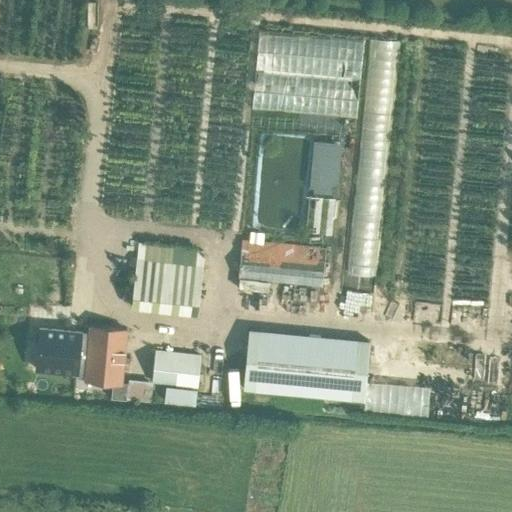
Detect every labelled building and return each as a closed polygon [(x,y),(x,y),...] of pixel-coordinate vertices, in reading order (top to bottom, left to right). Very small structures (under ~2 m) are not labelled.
[(350,213),(342,291),(374,294),(401,42),(367,38),(366,47),(369,48),(357,166),(355,166),(354,175),(357,176),(353,214),(350,213)] [(311,196),(308,233),(334,236),(338,199),(311,196)] [(34,227),(36,216),(9,212),(7,224),(34,227)] [(241,240),(237,277),(322,285),(326,248),(241,240)] [(137,242),(130,307),(197,313),(203,258),(195,251),(195,248),(137,242)] [(39,328),(36,368),(85,372),(84,379),(121,382),(125,328),(89,325),(88,332),(39,328)] [(250,329),(244,388),(364,401),(370,343),(250,329)] [(382,353),(415,354),(416,331),(383,330),(382,353)] [(155,349),(152,381),(197,386),(201,354),(155,349)]
